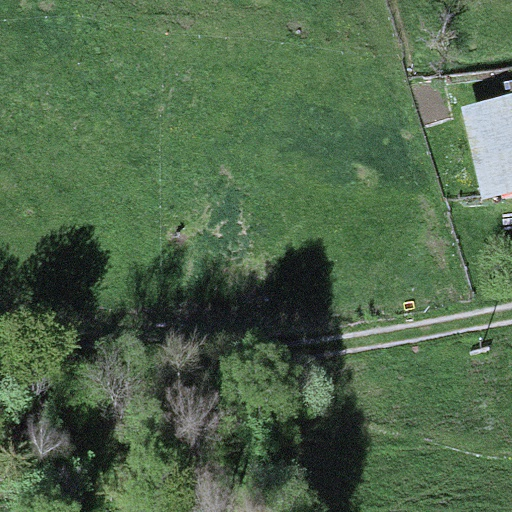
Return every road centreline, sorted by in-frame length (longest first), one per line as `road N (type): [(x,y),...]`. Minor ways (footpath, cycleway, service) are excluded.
road 1 (track): [(264,364),(0,339)]
road 2 (track): [(511,314),(264,364)]
